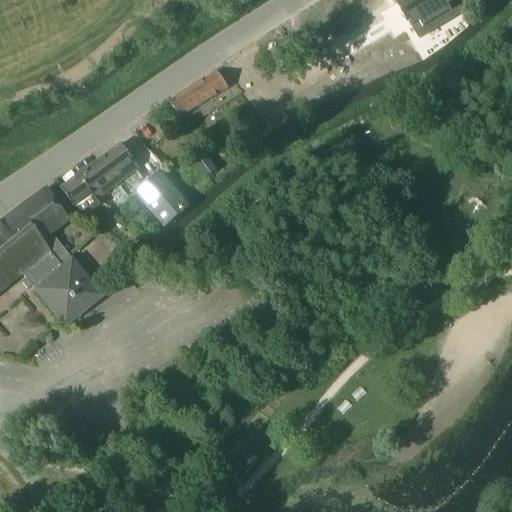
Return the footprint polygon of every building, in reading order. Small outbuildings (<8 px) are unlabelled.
[(400,0),(396,3),(408,24),(409,23),(419,40),(463,14),(459,7),(469,1),(471,3),(475,0),(400,0)] [(419,50),(408,32),(395,39),(406,58),(419,50)] [(227,89),(215,72),(189,88),(201,106),(227,89)] [(201,106),(189,88),(167,103),(180,120),(201,106)] [(61,189),(60,190),(68,202),(73,208),(75,207),(82,217),(99,205),(96,201),(136,172),(146,185),(163,173),(149,153),(134,165),(120,146),(80,176),(61,189)] [(0,293),(22,275),(26,280),(22,283),(28,290),(32,286),(66,328),(103,297),(56,240),(47,247),(43,241),(70,221),(46,190),(0,226),(0,293)]
